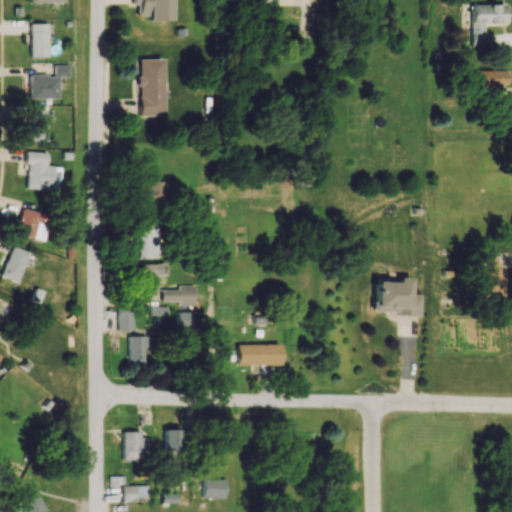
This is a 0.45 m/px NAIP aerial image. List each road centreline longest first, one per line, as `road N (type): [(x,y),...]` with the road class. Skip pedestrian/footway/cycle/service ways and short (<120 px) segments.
road 1 (residential): [(101,0),(97,511)]
road 2 (residential): [(511,407),(98,401)]
